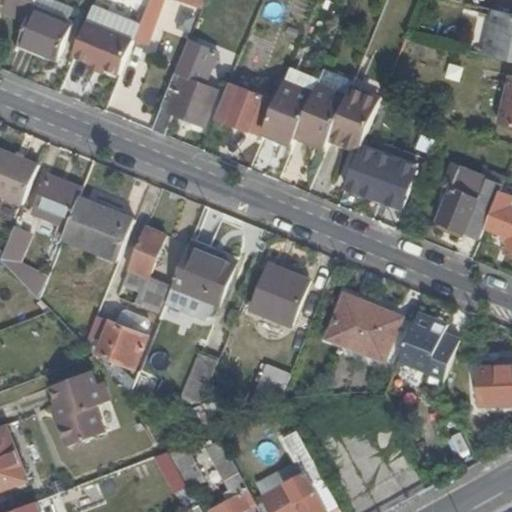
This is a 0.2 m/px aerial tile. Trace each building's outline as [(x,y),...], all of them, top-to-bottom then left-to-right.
[(9,0),(3,15),(25,23),(34,0),(9,0)] [(75,8),(55,0),(37,0),(34,7),(69,22),(75,8)] [(151,0),(142,25),(136,39),(148,44),(166,2),(163,1),(163,0),(151,0)] [(142,25),(94,5),(88,21),(136,40),(136,39),(142,25)] [(34,7),(18,47),(60,63),(74,24),(69,22),(34,7)] [(487,55),(511,60),(511,13),(497,10),(487,55)] [(88,21),(74,56),(122,76),(133,48),(136,40),(88,21)] [(136,40),(133,48),(145,53),(148,44),(136,39),(136,40)] [(152,131),(165,136),(175,114),(204,126),(218,92),(175,74),(152,131)] [(277,104),(265,133),(294,144),(298,135),(315,93),(286,82),(277,104)] [(511,83),(502,124),(511,125),(511,83)] [(230,86),(217,119),(263,137),(265,133),(277,104),(230,86)] [(319,86),(315,93),(298,135),(330,149),(335,139),(351,99),(319,86)] [(356,90),(351,99),(335,139),(364,150),(364,148),(382,104),(383,102),(356,90)] [(364,150),(348,188),(405,210),(413,189),(412,189),(420,169),(364,148),(364,150)] [(0,196),(25,206),(41,166),(0,149),(0,196)] [(441,223),(483,241),(488,229),(503,192),(506,186),(463,169),(441,223)] [(69,229),(81,199),(85,190),(50,176),(35,215),(69,229)] [(511,195),(503,192),(488,229),(508,237),(511,238),(511,241),(510,248),(511,249),(511,195)] [(65,240),(121,263),(137,221),(81,199),(69,229),(65,240)] [(132,270),(152,278),(169,237),(148,229),(132,270)] [(3,262),(5,264),(41,301),(48,282),(17,269),(29,239),(14,232),(3,262)] [(213,253),(193,244),(175,288),(175,289),(218,308),(221,309),(238,267),(212,256),(213,253)] [(294,326),(312,282),(272,266),(254,309),(294,326)] [(141,307),(164,317),(169,303),(175,289),(175,288),(152,278),(141,307)] [(175,289),(169,303),(202,317),(206,317),(209,316),(212,315),(214,314),(218,308),(175,289)] [(386,359),(404,318),(348,295),(331,337),(386,359)] [(118,326),(147,338),(151,327),(149,320),(127,312),(123,314),(118,326)] [(449,326),(419,313),(403,351),(449,370),(461,342),(445,336),(449,326)] [(87,347),(90,351),(138,370),(150,339),(147,338),(118,326),(99,317),(87,347)] [(403,351),(398,364),(427,376),(424,383),(442,390),(449,370),(403,351)] [(199,354),(178,405),(201,404),(202,404),(219,361),(199,354)] [(264,364),(249,401),(280,399),(290,375),(264,364)] [(511,405),(511,367),(481,369),(482,406),(511,405)] [(63,419),(59,420),(69,447),(107,434),(97,407),(112,402),(105,383),(99,385),(94,371),(52,386),(63,419)] [(118,379),(129,390),(133,380),(124,372),(118,379)] [(48,388),(59,420),(63,419),(52,386),(48,388)] [(202,404),(201,404),(188,411),(198,427),(211,420),(202,404)] [(6,426),(0,428),(0,488),(27,478),(6,426)] [(246,511),(259,505),(222,440),(214,444),(212,440),(205,444),(231,491),(235,498),(229,501),(213,510),(213,511),(246,511)] [(186,447),(172,455),(192,490),(205,483),(186,447)] [(277,503),(270,507),(272,511),(329,511),(336,508),(312,465),(304,470),(306,474),(272,493),(277,503)] [(235,498),(231,491),(225,494),(229,501),(235,498)] [(39,511),(36,501),(5,511),(39,511)]
